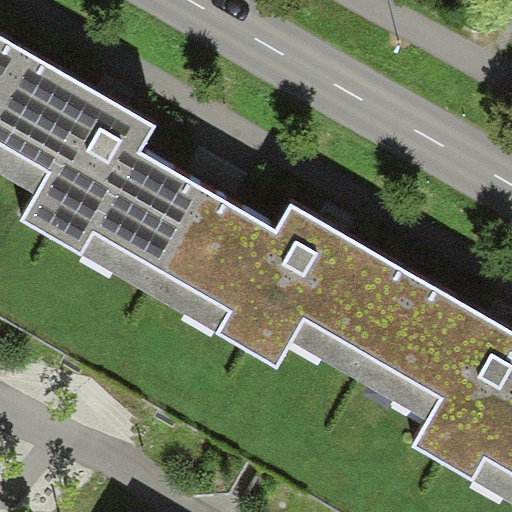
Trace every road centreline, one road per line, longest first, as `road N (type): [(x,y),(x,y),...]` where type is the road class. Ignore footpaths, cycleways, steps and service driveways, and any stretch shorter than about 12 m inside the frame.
road 1 (primary): [(175,0),(511,184)]
road 2 (track): [(511,76),(369,0)]
